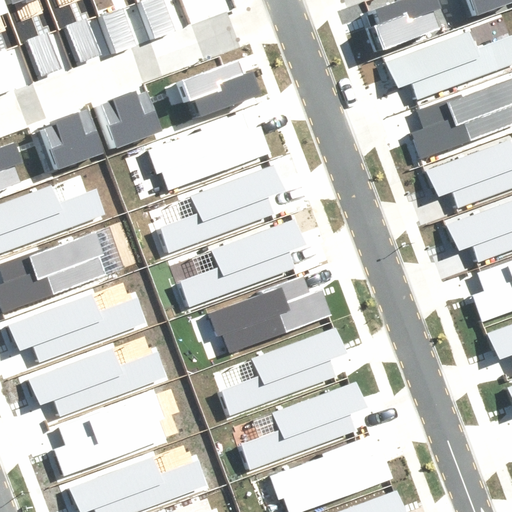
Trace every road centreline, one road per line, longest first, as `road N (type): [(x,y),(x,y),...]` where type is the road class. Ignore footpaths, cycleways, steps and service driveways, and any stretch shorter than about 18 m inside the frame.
road 1 (residential): [(285,6),(477,511)]
road 2 (residential): [(0,107),(285,6)]
